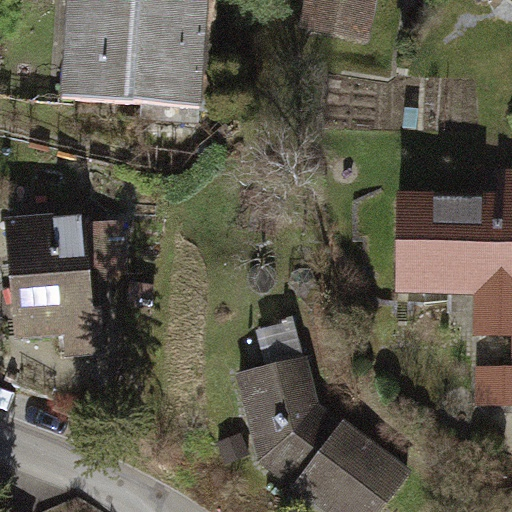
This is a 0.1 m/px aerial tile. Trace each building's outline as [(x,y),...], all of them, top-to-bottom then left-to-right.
[(218,120),(223,0),(76,0),(71,112),(218,120)] [(315,0),(307,37),(373,52),(384,0),(315,0)] [(402,201),(401,299),(482,300),(482,341),(511,340),(511,172),(501,172),(501,202),(402,201)] [(17,222),(21,343),(111,341),(109,279),(131,279),(129,218),(17,222)] [(323,413),(313,360),(240,372),(256,461),(328,511),(388,511),(412,470),(323,413)] [(511,414),(511,380),(488,376),(481,408),(511,414)]
